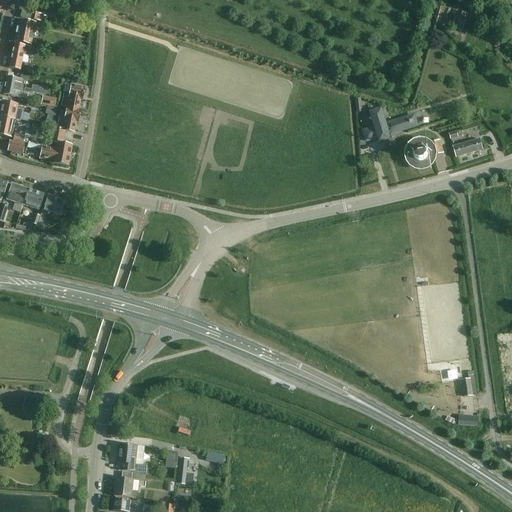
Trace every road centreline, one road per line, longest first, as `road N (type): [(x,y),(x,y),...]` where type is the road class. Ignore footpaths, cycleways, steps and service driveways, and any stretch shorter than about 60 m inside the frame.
road 1 (primary): [(511,494),(349,396),(167,317)]
road 2 (residential): [(495,443),(457,180)]
road 3 (residential): [(214,241),(457,180)]
road 4 (residential): [(76,185),(102,18)]
road 5 (residential): [(93,457),(58,440),(83,335),(71,319)]
road 6 (residential): [(93,457),(109,397),(167,317)]
road 7 (primary): [(34,283),(167,317)]
road 8 (residential): [(111,201),(82,243),(0,239)]
